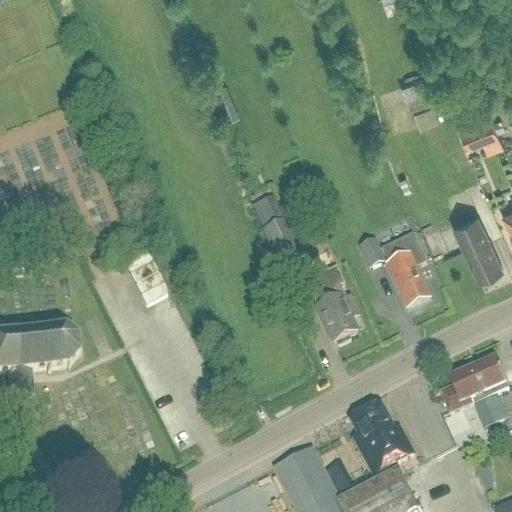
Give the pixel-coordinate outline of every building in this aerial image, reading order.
[(371,0),(377,12),(391,5),(388,0),(371,0)] [(427,89),(405,99),(410,113),(414,112),(420,128),(439,121),(427,89)] [(497,134),(492,123),(489,114),(459,125),(467,148),(498,137),(497,134)] [(393,132),(412,182),(456,165),(442,130),(414,141),(409,126),(393,132)] [(511,235),(511,209),(502,214),(504,219),(511,235)] [(502,269),(477,216),(453,227),(479,280),(502,269)] [(280,270),(300,261),(284,226),(264,235),(280,270)] [(419,236),(426,254),(450,245),(444,227),(419,236)] [(407,314),(430,303),(416,273),(426,268),(413,239),(382,254),(389,269),(386,270),(407,314)] [(369,274),(385,267),(376,243),(358,251),(369,274)] [(116,269),(136,309),(159,298),(139,257),(116,269)] [(19,266),(2,270),(4,283),(22,280),(19,266)] [(317,312),(334,348),(337,347),(339,351),(351,345),(349,341),(358,337),(352,324),(359,321),(350,301),(346,303),(341,291),(345,289),(337,272),(312,284),(319,299),(313,302),(318,311),(317,312)] [(65,332),(63,331),(62,334),(61,334),(61,335),(40,337),(40,336),(37,336),(37,337),(16,339),(16,338),(13,338),(13,339),(0,340),(0,377),(7,377),(9,404),(32,402),(29,375),(46,373),(46,377),(49,377),(49,373),(66,371),(67,373),(69,372),(68,370),(77,360),(80,361),(80,359),(78,358),(76,344),(78,343),(78,341),(76,342),(64,334),(65,332)] [(496,364),(472,374),(492,418),(496,428),(508,423),(495,393),(506,388),(496,364)] [(474,409),(480,424),(484,433),(496,428),(492,418),(472,374),(449,384),(452,391),(440,397),(450,419),(474,409)] [(98,467),(137,454),(122,409),(106,414),(95,380),(57,392),(65,417),(80,412),(98,467)] [(380,409),(350,425),(358,439),(353,442),(374,481),(414,459),(399,431),(394,433),(380,409)] [(294,511),(418,511),(398,473),(366,491),(339,505),(312,453),(275,473),(294,511)]
